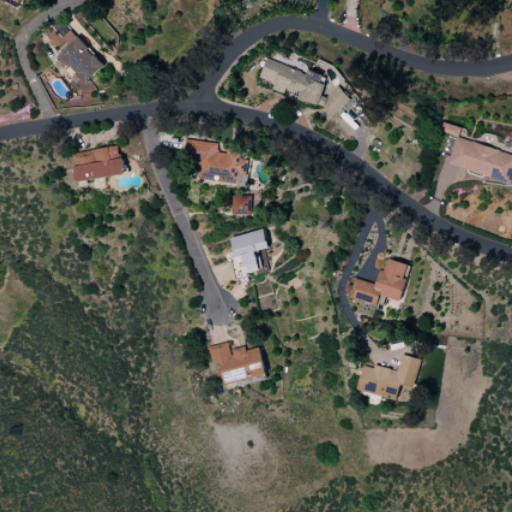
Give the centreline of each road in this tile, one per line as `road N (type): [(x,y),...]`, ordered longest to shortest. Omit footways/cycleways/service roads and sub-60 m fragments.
road 1 (residential): [(196,107),(278,123),(349,159),(452,229),(511,253),(503,65),(422,64),(304,21),(280,23),(246,38),(196,107),(0,134)]
road 2 (residential): [(220,307),(153,151),(147,109)]
